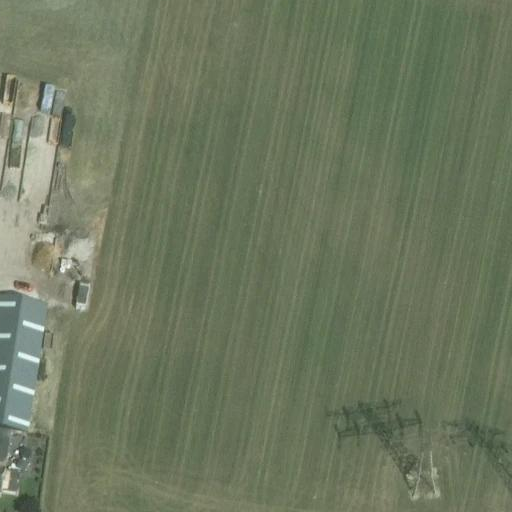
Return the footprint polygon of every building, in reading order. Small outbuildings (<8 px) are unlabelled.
[(96,160),(97,141),(79,140),(78,159),(96,160)] [(93,239),(94,253),(106,251),(105,237),(93,239)] [(61,243),(60,261),(86,263),(87,244),(61,243)] [(56,286),(84,287),(85,268),(57,266),(56,286)] [(10,435),(26,437),(44,310),(0,301),(0,497),(0,498),(1,494),(16,496),(19,476),(4,474),(10,435)] [(72,305),(69,317),(93,321),(96,310),(72,305)]
